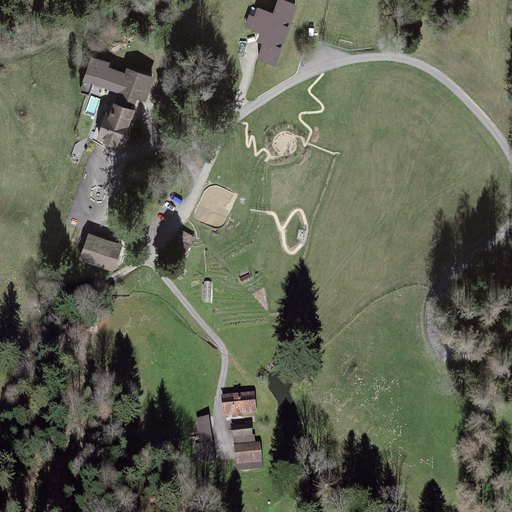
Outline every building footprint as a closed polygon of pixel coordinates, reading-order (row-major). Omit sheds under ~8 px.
[(267,45),(261,60),(270,64),(293,8),(278,2),(273,16),(258,10),(250,31),(261,35),(258,41),(267,45)] [(90,59),(82,85),(111,95),(96,141),(123,149),(146,77),(90,59)] [(184,232),(174,254),(187,259),(197,238),(184,232)] [(121,244),(87,236),(80,261),(115,270),(121,244)] [(256,395),(222,401),(225,419),(259,415),(256,395)] [(289,431),(298,432),(300,421),(291,420),(289,431)] [(215,421),(196,423),(202,465),(221,462),(215,421)] [(254,427),(232,430),(238,467),(260,464),(254,427)]
